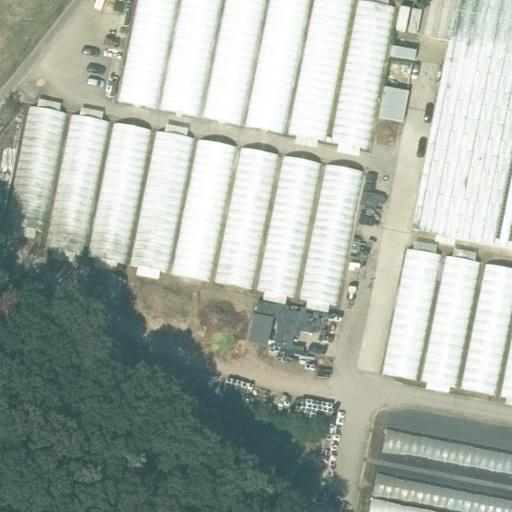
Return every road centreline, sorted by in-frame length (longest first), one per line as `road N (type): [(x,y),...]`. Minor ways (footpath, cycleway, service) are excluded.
road 1 (track): [(0,240),(76,305),(173,351),(358,411),(363,385)]
road 2 (unknown): [(22,71),(410,148)]
road 3 (track): [(81,0),(0,99)]
